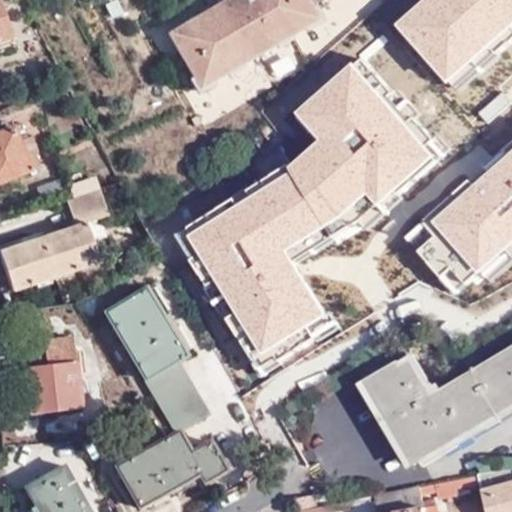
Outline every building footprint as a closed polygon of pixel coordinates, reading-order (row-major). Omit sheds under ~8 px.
[(0,0),(0,43),(16,38),(0,0)] [(225,0),(167,34),(200,90),(319,20),(307,0),(225,0)] [(511,0),(422,0),(395,25),(446,84),(511,25),(511,0)] [(0,49),(18,42),(16,38),(0,43),(0,49)] [(317,140),(286,168),(288,171),(323,227),(365,195),(376,206),(434,156),(351,63),(293,113),(317,140)] [(214,82),(217,107),(243,104),(240,79),(214,82)] [(14,128),(0,133),(0,182),(41,166),(35,152),(41,150),(35,135),(20,141),(14,128)] [(511,149),(430,222),(477,274),(511,243),(511,149)] [(186,236),(260,355),(326,314),(285,251),(323,227),(288,171),(186,236)] [(64,202),(73,229),(88,224),(106,218),(97,192),(64,202)] [(94,242),(88,224),(73,229),(2,251),(15,291),(120,257),(113,236),(94,242)] [(101,308),(174,430),(177,429),(207,410),(176,359),(185,353),(142,285),(101,308)] [(42,362),(34,362),(20,364),(23,393),(36,393),(38,413),(78,409),(71,338),(40,341),(41,355),(42,362)] [(407,364),(367,389),(415,471),(453,449),(450,444),(466,434),(469,440),(511,413),(511,356),(444,397),(440,390),(435,393),(431,387),(425,391),(407,364)] [(23,393),(25,415),(38,413),(36,393),(23,393)] [(191,451),(177,429),(174,430),(115,465),(141,505),(200,471),(207,480),(227,469),(210,440),(191,451)] [(88,511),(62,467),(23,490),(35,511),(88,511)] [(511,484),(511,471),(479,477),(482,491),(511,484)] [(482,491),(479,477),(466,479),(468,489),(469,494),(482,491)] [(468,489),(466,479),(436,484),(437,492),(438,494),(468,489)] [(424,511),(423,507),(420,495),(437,492),(436,484),(376,495),(379,511),(424,511)] [(511,511),(511,484),(482,491),(487,511),(511,511)] [(333,511),(350,509),(349,501),(299,511),(333,511)]
